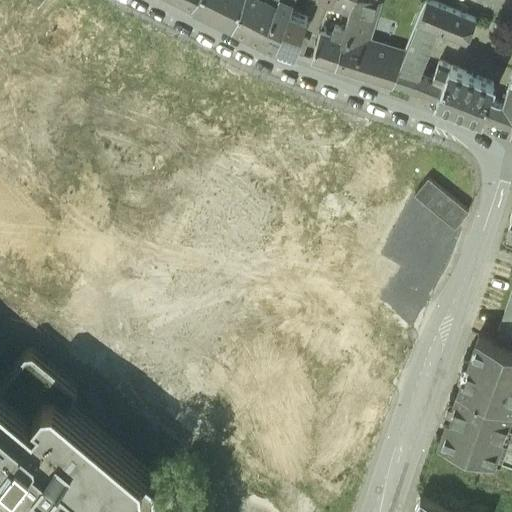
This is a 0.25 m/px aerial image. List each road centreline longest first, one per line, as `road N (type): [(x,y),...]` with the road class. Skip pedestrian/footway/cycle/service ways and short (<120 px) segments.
road 1 (residential): [(504,149),(387,511)]
road 2 (residential): [(504,149),(409,115),(155,0)]
